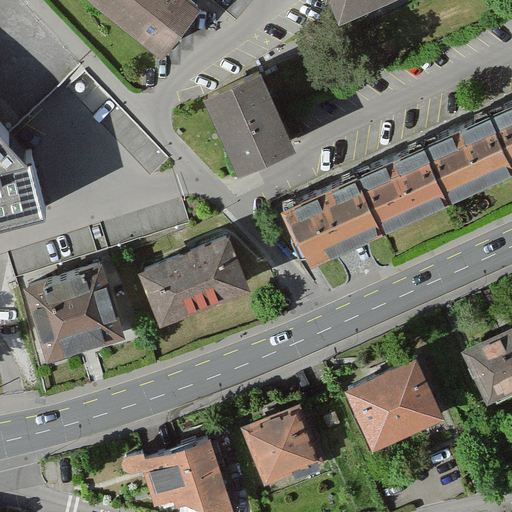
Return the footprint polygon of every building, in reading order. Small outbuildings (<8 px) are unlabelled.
[(95,0),(159,52),(195,9),(184,0),(95,0)] [(252,65),(201,90),(234,159),(286,134),(252,65)] [(511,92),(483,106),(508,163),(511,161),(511,92)] [(483,106),(415,135),(440,193),(508,163),(483,106)] [(29,142),(0,113),(0,204),(42,194),(29,142)] [(415,135),(346,165),(371,223),(440,193),(415,135)] [(346,165),(278,195),(303,253),(371,223),(346,165)] [(220,223),(142,253),(164,309),(242,278),(220,223)] [(107,258),(31,280),(53,355),(129,333),(107,258)] [(511,322),(459,344),(483,401),(511,389),(511,322)] [(411,349),(342,380),(370,445),(440,415),(411,349)] [(297,401),(249,422),(271,474),(319,453),(297,401)] [(230,488),(214,433),(150,451),(148,442),(126,448),(132,473),(148,468),(156,495),(187,486),(191,499),(230,488)]
